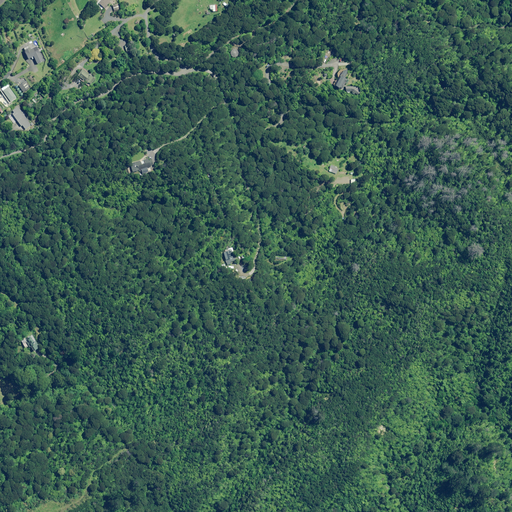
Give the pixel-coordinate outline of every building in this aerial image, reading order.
[(98,0),(95,4),(101,10),(103,8),(104,9),(107,6),(106,5),(110,0),(98,0)] [(24,50),(28,59),(31,57),(32,59),(35,58),(37,63),(43,61),(39,52),(36,47),(31,49),(30,47),(24,50)] [(230,51),(230,52),(229,53),(230,54),(230,55),(231,56),(232,57),(233,57),(234,57),(235,57),(236,56),(237,56),(238,55),(238,54),(238,53),(238,52),(238,51),(237,50),(237,49),(236,49),(235,49),(235,48),(234,48),(233,48),(232,49),(231,49),(230,50),(230,51)] [(82,69),(77,75),(83,79),(90,84),(94,79),(82,69)] [(347,72),(343,69),(333,86),(339,89),(345,79),(344,78),(347,72)] [(24,81),(18,86),(23,93),(30,88),(24,81)] [(344,91),(351,91),(356,95),(359,91),(353,87),(345,86),(344,91)] [(16,98),(8,87),(2,90),(11,102),(16,98)] [(31,125),(18,107),(11,111),(21,126),(23,125),(26,129),(31,125)] [(148,160),(147,159),(143,160),(144,164),(141,165),(140,161),(133,163),(134,166),(127,169),(129,173),(140,170),(141,174),(148,172),(147,168),(150,167),(150,166),(152,165),(151,159),(148,160)] [(223,252),(227,265),(231,264),(230,262),(235,260),(231,248),(227,249),(228,251),(223,252)] [(32,334),(20,341),(25,349),(30,346),(33,352),(39,348),(32,334)]
